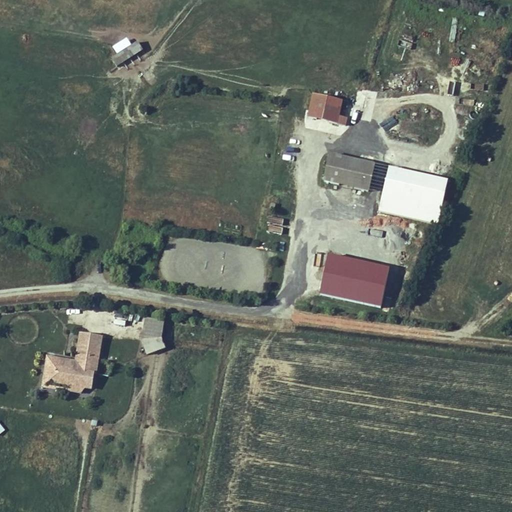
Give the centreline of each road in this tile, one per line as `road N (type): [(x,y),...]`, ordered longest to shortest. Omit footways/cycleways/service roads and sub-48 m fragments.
road 1 (track): [(96,285),(511,342)]
road 2 (unknown): [(282,313),(315,146),(320,136),(366,141)]
